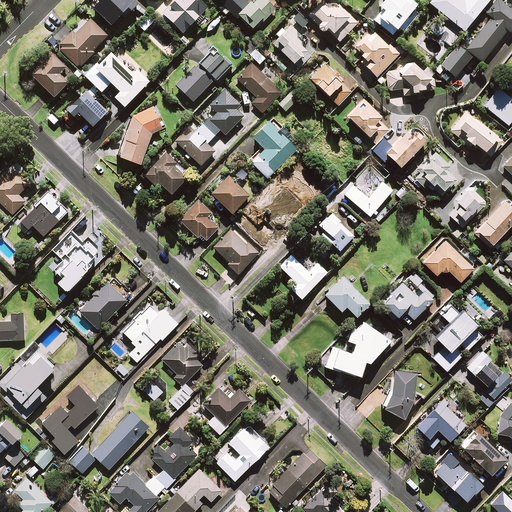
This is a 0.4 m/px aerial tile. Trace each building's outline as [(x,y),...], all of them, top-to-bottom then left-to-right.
[(139,6),(133,0),(99,0),(92,8),(111,26),(125,11),(129,16),(139,6)] [(207,7),(200,0),(174,0),(162,12),(182,32),(194,20),(201,27),(207,20),(200,14),(207,7)] [(244,0),(217,0),(235,16),(237,14),(252,28),(255,24),(258,27),(275,9),(265,0),(255,0),(250,6),(244,0)] [(357,22),(333,0),(324,0),(311,14),(339,41),(357,22)] [(397,27),(403,32),(418,13),(412,8),(416,3),(411,0),(383,0),(379,5),(383,8),(373,20),(391,34),(397,27)] [(430,0),(429,2),(463,30),(487,0),(430,0)] [(511,28),(511,10),(499,1),(493,8),(489,5),(483,14),(489,18),(463,50),(457,46),(440,66),(455,78),(468,60),(472,56),(480,62),(506,30),(509,32),(511,28)] [(308,21),(298,13),(293,19),(303,28),(308,21)] [(107,35),(90,19),(76,34),(72,30),(60,43),(60,49),(79,67),(95,51),(94,49),(107,35)] [(299,32),(290,24),(284,31),(281,28),(276,33),(279,36),(273,43),(298,67),(314,50),(309,46),(306,50),(293,38),(299,32)] [(398,54),(372,30),(356,46),(362,52),(360,55),(367,61),(364,64),(377,77),(398,54)] [(132,48),(138,40),(132,36),(126,43),(132,48)] [(264,58),(256,50),(250,55),(259,64),(264,58)] [(232,67),(216,51),(211,56),(208,52),(176,85),(193,101),(214,79),(218,82),(232,67)] [(67,67),(51,52),(30,73),(54,96),(68,82),(60,74),(67,67)] [(131,73),(110,52),(85,76),(101,92),(111,82),(119,90),(114,96),(124,106),(149,81),(136,68),(131,73)] [(435,89),(433,78),(410,59),(399,69),(385,71),(388,90),(402,89),(403,95),(412,94),(412,92),(435,89)] [(281,92),(251,63),(236,78),(257,97),(252,103),(262,112),(281,92)] [(343,81),(324,63),(310,78),(337,105),(358,84),(349,75),(343,81)] [(511,71),(503,83),(511,91),(511,71)] [(511,99),(497,88),(483,105),(508,125),(511,119),(511,105),(508,102),(511,99)] [(107,111),(86,90),(67,109),(75,117),(80,113),(92,125),(107,111)] [(239,104),(225,90),(210,105),(217,112),(209,120),(208,118),(195,132),(189,125),(175,140),(200,165),(214,151),(207,143),(220,129),(225,134),(242,116),(235,108),(239,104)] [(298,99),(291,92),(278,104),(285,111),(298,99)] [(381,117),(364,99),(347,115),(375,143),(388,130),(378,120),(381,117)] [(162,128),(152,107),(133,116),(125,138),(126,139),(119,156),(125,158),(123,165),(137,170),(151,134),(162,128)] [(464,135),(465,136),(464,139),(472,145),(474,143),(490,156),(502,140),(464,112),(450,130),(461,139),(464,135)] [(296,148),(267,118),(250,135),(263,147),(250,161),(267,177),(296,148)] [(422,143),(408,129),(385,152),(399,166),(422,143)] [(185,171),(166,151),(143,173),(154,184),(158,180),(171,193),(186,178),(184,176),(182,174),(185,171)] [(450,166),(433,151),(416,169),(420,172),(414,178),(424,188),(428,183),(441,196),(456,180),(446,170),(450,166)] [(511,157),(503,166),(511,175),(511,157)] [(391,208),(383,201),(392,190),(381,181),(384,178),(369,166),(344,194),(367,214),(363,219),(369,224),(374,218),(379,222),(391,208)] [(29,184),(15,170),(10,175),(6,171),(0,176),(0,202),(12,214),(27,200),(20,193),(29,184)] [(249,196),(228,175),(211,192),(222,203),(232,213),(249,196)] [(245,225),(265,246),(273,238),(274,240),(296,220),(291,215),(299,206),(277,183),(267,192),(277,202),(262,215),(259,212),(245,225)] [(486,202),(469,186),(455,201),(459,204),(449,215),(462,227),(486,202)] [(70,205),(52,187),(34,204),(35,206),(20,221),(28,229),(35,222),(45,233),(68,211),(65,209),(70,205)] [(511,221),(511,207),(503,199),(475,229),(492,244),(511,221)] [(211,212),(198,200),(179,219),(197,237),(200,234),(206,239),(218,227),(207,216),(211,212)] [(334,222),(327,216),(320,224),(333,237),(329,241),(339,250),(353,235),(336,220),(334,222)] [(257,254),(230,229),(213,247),(229,262),(227,264),(238,274),(257,254)] [(84,242),(72,230),(53,250),(62,259),(54,269),(62,276),(57,281),(67,290),(92,262),(90,260),(102,248),(89,236),(84,242)] [(472,267),(444,239),(422,261),(435,274),(439,270),(448,270),(459,281),(472,267)] [(511,250),(503,260),(511,268),(511,267),(511,250)] [(308,271),(290,254),(279,265),(297,282),(291,288),(301,298),(326,272),(316,262),(308,271)] [(435,295),(412,273),(407,278),(402,283),(401,281),(382,302),(397,316),(403,310),(412,319),(435,295)] [(369,303),(343,276),(324,293),(341,311),(346,306),(356,316),(369,303)] [(126,299),(108,282),(79,311),(97,328),(126,299)] [(132,350),(137,355),(127,365),(132,371),(142,361),(140,359),(140,358),(160,338),(162,339),(178,323),(162,308),(157,313),(149,305),(123,331),(137,345),(132,350)] [(449,305),(441,314),(431,324),(439,332),(435,336),(444,345),(432,357),(446,370),(480,335),(471,327),(475,322),(461,309),(457,313),(449,305)] [(0,339),(24,339),(23,313),(11,314),(11,321),(0,321),(0,339)] [(330,345),(322,367),(357,376),(362,361),(366,363),(389,340),(359,320),(348,327),(343,341),(351,343),(349,352),(330,345)] [(178,341),(161,358),(177,374),(174,377),(181,384),(179,385),(181,387),(169,400),(177,409),(194,392),(190,388),(195,383),(190,377),(202,364),(196,359),(199,356),(187,343),(184,347),(178,341)] [(47,358),(49,356),(35,342),(0,377),(0,384),(8,392),(3,397),(25,418),(43,400),(37,394),(41,390),(36,384),(54,365),(47,358)] [(491,359),(481,350),(467,368),(489,387),(478,398),(488,406),(511,380),(489,361),(491,359)] [(383,408),(404,419),(414,397),(416,371),(393,369),(392,385),(382,403),(384,405),(383,408)] [(166,384),(157,374),(143,388),(153,400),(165,389),(166,384)] [(51,441),(65,457),(81,441),(73,433),(102,407),(80,383),(67,395),(77,407),(68,415),(61,407),(43,423),(56,437),(51,441)] [(249,400),(237,389),(232,394),(229,391),(225,395),(217,388),(202,405),(213,416),(206,423),(217,434),(249,400)] [(464,425),(440,401),(416,425),(429,438),(426,441),(432,448),(444,436),(449,440),(464,425)] [(499,416),(496,434),(507,434),(511,438),(511,403),(510,402),(499,416)] [(148,426),(132,411),(92,453),(109,468),(148,426)] [(0,450),(9,441),(11,442),(22,432),(7,417),(0,424),(0,450)] [(269,445),(247,423),(226,444),(248,465),(269,445)] [(193,440),(179,426),(169,438),(174,442),(166,451),(158,445),(149,455),(163,469),(156,477),(154,475),(146,483),(130,468),(109,492),(120,503),(126,497),(134,504),(128,511),(143,511),(196,454),(188,446),(193,440)] [(507,460),(474,428),(459,443),(492,476),(507,460)] [(54,457),(43,446),(31,458),(41,469),(54,457)] [(93,458),(80,446),(67,461),(80,472),(93,458)] [(22,457),(13,447),(4,456),(13,466),(22,457)] [(304,453),(302,450),(293,450),(282,462),(288,468),(267,489),(285,506),(326,464),(310,448),(304,453)] [(481,484),(448,453),(441,460),(443,461),(434,471),(466,500),(481,484)] [(221,490),(199,469),(156,511),(192,511),(202,502),(198,498),(203,493),(211,501),(221,490)] [(41,511),(52,502),(27,477),(15,490),(23,499),(18,503),(24,509),(20,511),(41,511)] [(335,492),(326,483),(303,507),(307,511),(345,511),(330,497),(335,492)] [(498,511),(496,511),(511,511),(511,500),(502,491),(490,503),(498,511)] [(90,511),(74,495),(60,509),(63,511),(90,511)]
